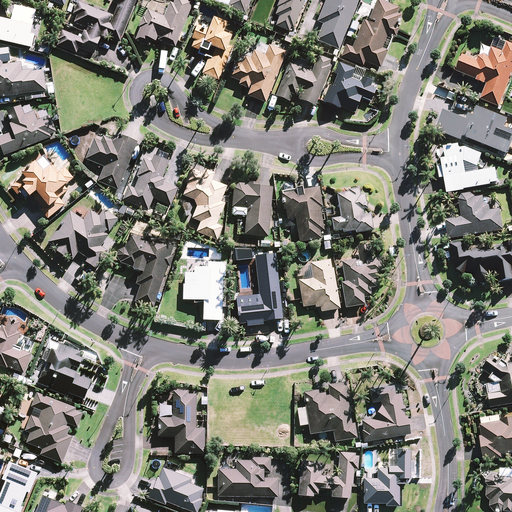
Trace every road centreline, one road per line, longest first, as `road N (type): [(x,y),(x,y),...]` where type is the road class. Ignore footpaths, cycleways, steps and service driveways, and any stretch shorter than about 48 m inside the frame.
road 1 (residential): [(400,335),(267,356),(145,348)]
road 2 (residential): [(220,133),(195,136),(142,108),(135,89),(154,75),(205,117)]
road 3 (residential): [(145,348),(84,317),(10,258)]
road 4 (residential): [(124,404),(130,419),(121,477),(95,472),(113,419)]
road 5 (residential): [(432,359),(447,457),(445,511)]
road 6 (residential): [(399,144),(408,87),(445,0)]
road 7 (residential): [(423,305),(399,163)]
